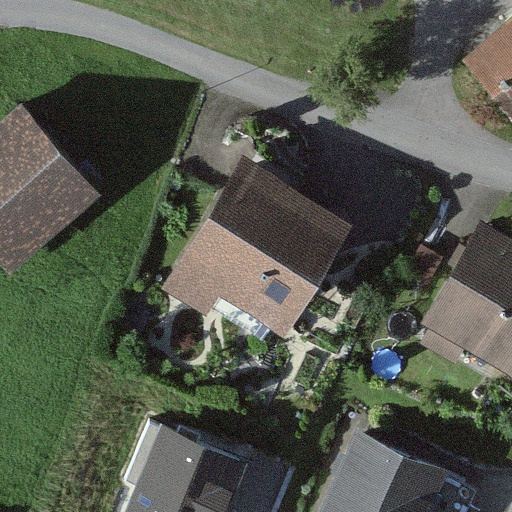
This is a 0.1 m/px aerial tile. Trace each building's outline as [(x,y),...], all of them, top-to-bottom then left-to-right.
[(511,32),(487,54),(511,83),(511,32)] [(96,188),(32,110),(0,136),(0,232),(17,253),(96,188)] [(342,224),(255,173),(204,261),(291,311),(342,224)] [(511,245),(499,237),(453,312),(511,348),(511,245)] [(431,511),(448,473),(370,440),(338,511),(431,511)]
